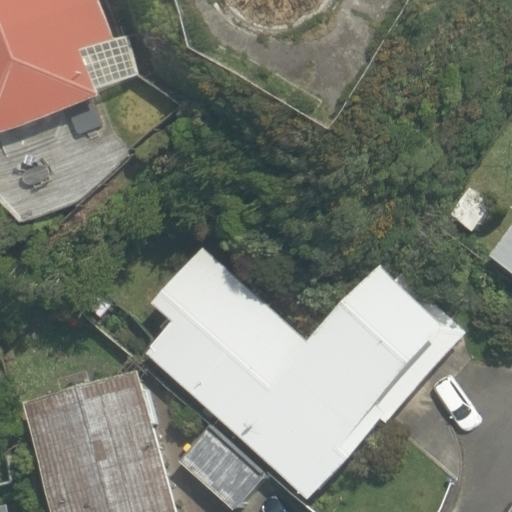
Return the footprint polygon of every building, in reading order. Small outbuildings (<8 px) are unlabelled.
[(102,0),(0,0),(0,137),(105,97),(89,54),(118,43),(102,0)] [(314,30),(331,16),(341,0),(212,0),(212,1),(227,21),(248,34),(270,40),(293,38),(314,30)] [(511,236),(497,258),(511,269),(511,236)] [(179,324),(152,355),(315,501),(387,422),(391,425),(473,334),(408,276),(401,280),(388,267),(316,346),(212,250),(158,305),(179,324)] [(183,511),(145,372),(30,403),(58,511),(183,511)] [(239,511),(273,475),(216,426),(184,464),(238,511),(239,511)]
